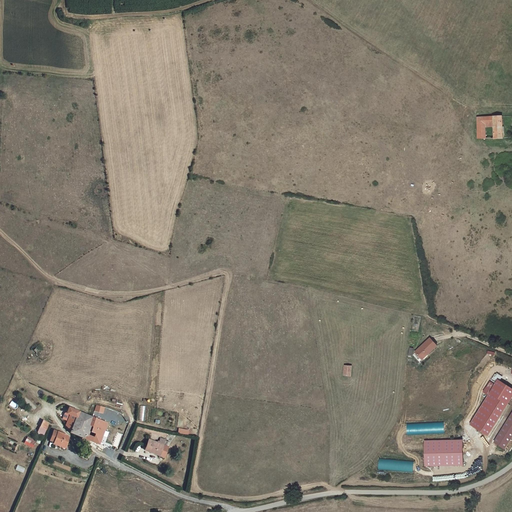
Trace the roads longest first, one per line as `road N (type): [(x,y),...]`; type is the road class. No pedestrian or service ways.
road 1 (unclassified): [(243,511),(340,492),(450,491),(511,464)]
road 2 (residential): [(46,408),(97,453),(185,497),(236,511)]
road 3 (track): [(511,356),(401,306)]
